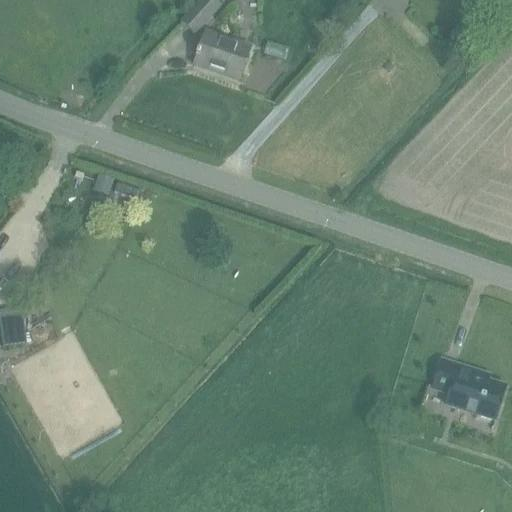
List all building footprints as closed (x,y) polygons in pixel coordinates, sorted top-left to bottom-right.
[(210,0),(204,0),(195,10),(181,25),(194,36),(220,9),(210,0)] [(360,15),(367,27),(392,13),(385,1),(360,15)] [(204,36),(200,49),(193,68),(239,83),(250,51),(204,36)] [(15,306),(16,327),(41,325),(39,304),(15,306)] [(441,364),(435,383),(431,393),(447,398),(443,410),(494,425),(505,391),(473,380),(475,375),(441,364)]
